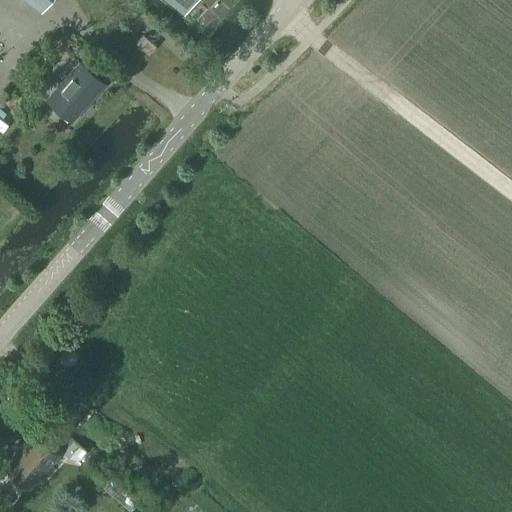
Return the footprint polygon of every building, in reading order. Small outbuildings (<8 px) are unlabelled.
[(26,0),(40,12),(50,0),(26,0)] [(169,0),(183,11),(191,0),(169,0)] [(143,34),(135,43),(148,54),(155,45),(143,34)] [(69,121),(103,83),(79,62),(45,100),(69,121)] [(14,390),(4,400),(32,428),(38,420),(42,417),(14,390)] [(34,431),(3,465),(27,487),(58,453),(34,431)] [(69,457),(77,459),(85,449),(70,436),(59,448),(69,457)]
